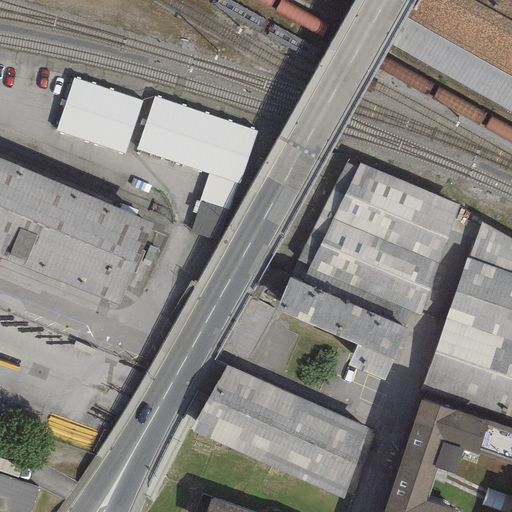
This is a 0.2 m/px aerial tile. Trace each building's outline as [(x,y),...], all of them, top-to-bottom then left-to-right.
[(511,100),(511,0),(414,0),(395,35),(511,100)] [(141,101),(72,79),(55,131),(124,153),(141,101)] [(257,131),(153,96),(136,149),(207,174),(236,184),(239,185),(257,131)] [(0,161),(0,258),(117,306),(152,224),(0,161)] [(289,278),(301,283),(357,168),(345,162),(323,208),(289,278)] [(357,168),(301,283),(406,327),(411,312),(420,317),(459,205),(359,164),(357,168)] [(217,241),(236,184),(207,174),(190,232),(217,241)] [(511,240),(480,223),(419,394),(511,422),(511,240)] [(383,381),(406,327),(301,283),(289,278),(275,310),(356,344),(347,366),(383,381)] [(273,310),(248,297),(221,349),(246,361),(273,310)] [(225,365),(190,431),(343,499),(372,430),(225,365)] [(511,429),(420,400),(382,511),(457,511),(458,511),(425,502),(437,469),(434,468),(442,443),(462,450),(511,466),(511,429)] [(453,475),(462,450),(442,443),(434,468),(437,469),(453,475)] [(0,511),(29,511),(38,489),(0,475),(0,511)] [(245,511),(210,500),(205,511),(245,511)]
